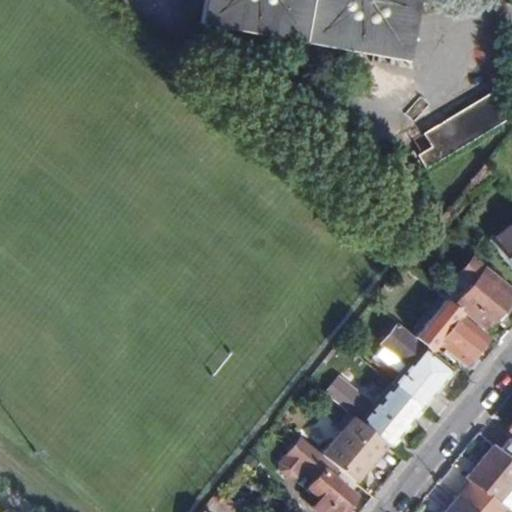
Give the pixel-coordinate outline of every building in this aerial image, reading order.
[(215,0),(216,0),(212,22),(405,57),(409,36),(415,0),(215,0)] [(420,156),(428,170),(471,144),(511,120),(495,93),(427,134),(434,147),(420,156)] [(511,226),(491,243),(511,271),(511,226)] [(417,248),(404,264),(415,273),(429,257),(417,248)] [(457,307),(484,329),(491,322),(493,323),(511,299),(483,276),(457,307)] [(461,316),(440,341),(467,364),(488,339),(461,316)] [(403,374),(393,385),(423,409),(454,371),(402,328),(387,346),(391,350),(410,366),(403,374)] [(392,365),(403,374),(410,366),(391,350),(385,357),(393,363),(392,365)] [(340,379),(327,395),(337,403),(350,387),(375,407),(379,402),(352,380),(348,385),(340,379)] [(337,403),(350,413),(379,438),(385,430),(380,425),(382,423),(399,437),(423,409),(393,385),(379,402),(375,407),(350,387),(337,403)] [(343,430),(322,456),(340,471),(355,483),(387,444),(379,438),(350,413),(338,426),(343,430)] [(326,473),(334,479),(340,471),(322,456),(302,440),(283,463),(284,471),(291,478),(299,479),(305,473),(317,483),(326,473)] [(495,500),(511,480),(511,457),(495,443),(467,476),(495,500)] [(322,501),(314,511),(315,511),(344,511),(357,498),(334,479),(326,473),(317,483),(310,491),(322,501)] [(220,491),(216,496),(203,511),(243,511),(244,511),(220,491)] [(478,511),(457,494),(442,511),(478,511)]
